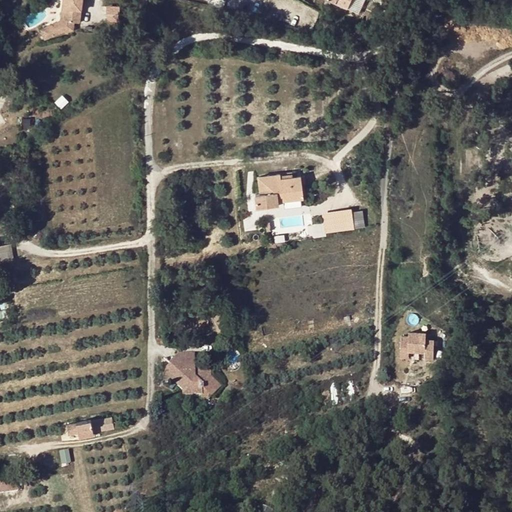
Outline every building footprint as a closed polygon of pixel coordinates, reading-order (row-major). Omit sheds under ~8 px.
[(63,22),(59,22),(49,27),(54,37),(64,32),(66,34),(72,32),(73,25),(79,25),(80,12),(78,11),(79,6),(81,6),(81,0),(65,0),(65,1),(62,1),(61,10),(64,10),(63,22)] [(107,5),(107,19),(117,19),(117,5),(107,5)] [(40,32),(45,42),(54,37),(49,27),(40,32)] [(283,201),(283,204),(303,202),(300,176),(280,178),(280,174),(257,176),(258,187),(261,187),(261,193),(255,194),(256,207),(278,204),(278,201),(283,201)] [(323,212),(325,232),(354,228),(352,208),(323,212)] [(352,210),(354,228),(365,226),(363,209),(352,210)] [(0,259),(11,257),(8,242),(0,243),(0,259)] [(428,333),(427,327),(411,328),(411,332),(403,333),(404,354),(413,354),(413,347),(428,346),(428,352),(437,352),(436,333),(428,333)] [(177,354),(173,359),(179,365),(195,365),(195,359),(195,355),(177,354)] [(165,382),(173,382),(183,391),(184,401),(193,401),(193,397),(201,397),(201,401),(208,400),(221,386),(226,386),(226,377),(220,371),(220,367),(210,367),(210,360),(195,359),(195,365),(179,365),(173,359),(165,369),(165,382)] [(95,428),(110,425),(108,417),(93,419),(95,428)] [(0,491),(17,490),(17,478),(0,478),(0,491)]
